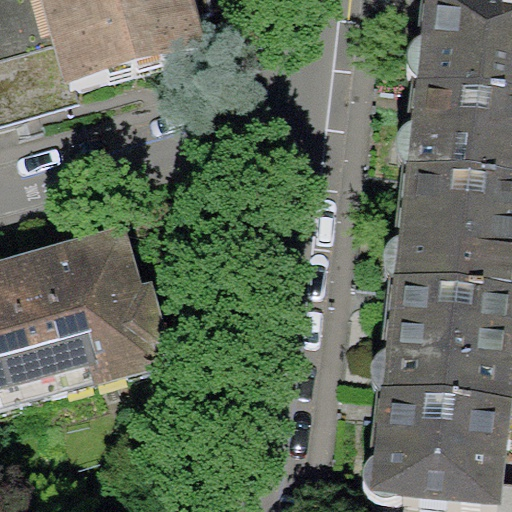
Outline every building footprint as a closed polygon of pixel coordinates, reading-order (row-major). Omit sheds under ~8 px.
[(11,0),(0,3),(0,116),(197,60),(185,21),(207,14),(202,0),(11,0)] [(511,20),(427,11),(422,46),(421,55),(415,59),(412,62),(409,66),(407,73),(407,78),(409,85),(412,90),(417,94),(416,98),(511,108),(511,20)] [(407,183),(511,194),(511,108),(416,98),(413,131),(412,141),(409,142),(404,145),(401,149),(399,153),(397,159),(397,164),(398,169),(401,175),(407,180),(407,183)] [(394,293),(511,307),(511,264),(508,264),(511,231),(511,194),(407,183),(400,243),(399,254),(392,258),(389,261),(386,266),(385,269),(384,275),(385,280),(388,287),(391,290),(394,293)] [(44,268),(21,274),(54,390),(163,359),(147,302),(137,305),(120,246),(44,268)] [(0,405),(54,390),(21,274),(0,280),(0,405)] [(491,418),(507,420),(511,378),(511,377),(496,375),(499,343),(511,344),(511,307),(394,293),(387,355),(386,366),(381,369),(378,371),(374,375),(373,379),(371,385),(372,390),(373,394),(377,401),(381,405),(491,418)] [(447,511),(511,511),(511,497),(509,497),(506,511),(496,511),(507,420),(491,418),(381,405),(376,458),(374,471),(372,473),(368,476),(365,481),(364,485),(364,490),(364,493),(365,498),(367,502),(369,505),(373,509),(379,511),(391,511),(395,511),(401,507),(447,511)]
